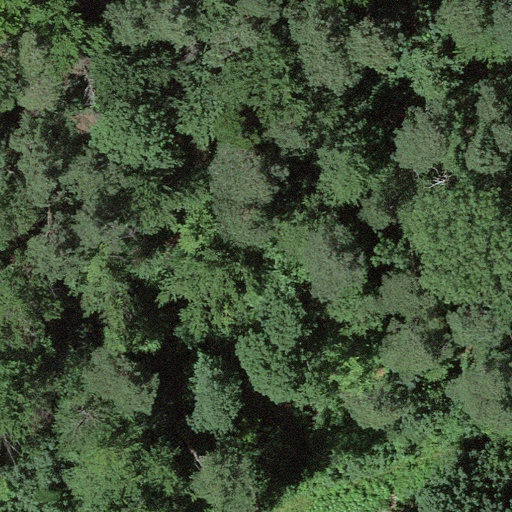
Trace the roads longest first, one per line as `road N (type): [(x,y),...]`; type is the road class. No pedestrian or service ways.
road 1 (track): [(262,511),(511,431)]
road 2 (track): [(511,53),(402,0)]
